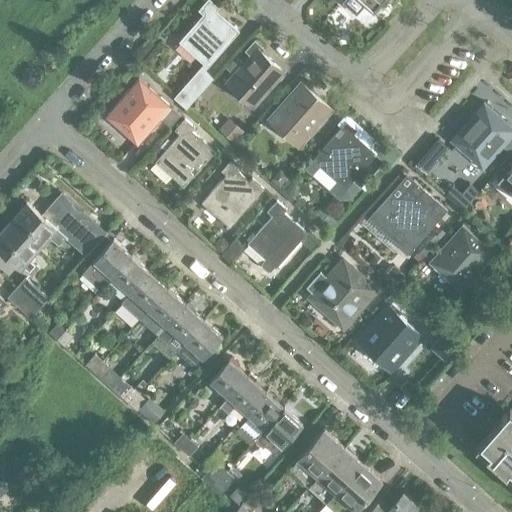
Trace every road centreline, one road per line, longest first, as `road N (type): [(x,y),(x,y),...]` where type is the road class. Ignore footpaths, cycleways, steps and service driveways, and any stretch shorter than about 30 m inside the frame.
road 1 (residential): [(411,449),(45,117)]
road 2 (residential): [(368,82),(390,101),(476,3)]
road 3 (residential): [(151,0),(45,117)]
road 4 (residential): [(411,449),(511,333)]
road 5 (residential): [(368,82),(275,0)]
